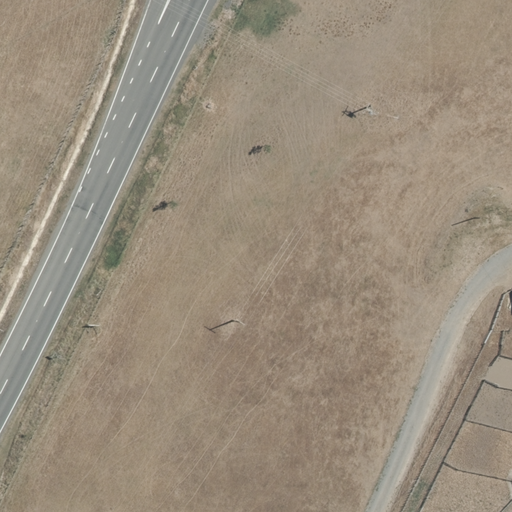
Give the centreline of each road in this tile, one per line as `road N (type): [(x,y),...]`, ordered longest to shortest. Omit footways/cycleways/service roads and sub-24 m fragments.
road 1 (secondary): [(0,396),(110,171)]
road 2 (secondary): [(110,171),(195,0)]
road 3 (unclassified): [(110,171),(159,0)]
